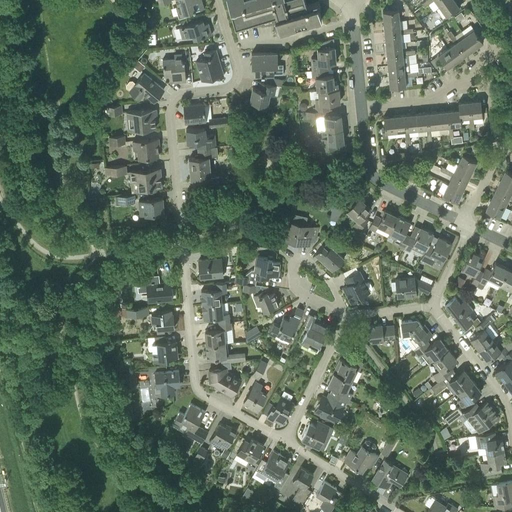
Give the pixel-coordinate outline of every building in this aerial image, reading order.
[(187,15),(186,13),(204,8),(201,0),(175,0),(178,6),(176,7),(179,17),(187,15)] [(279,31),(280,31),(321,19),(317,5),(320,4),(319,1),(307,4),(305,0),(227,0),(235,26),(267,17),(268,22),(276,20),(279,31)] [(446,15),(449,19),(454,15),(452,12),(459,6),(454,0),(448,0),(439,7),(446,15)] [(384,21),(400,20),(398,9),(398,4),(391,5),(392,9),(383,10),(384,21)] [(192,35),(193,40),(212,34),(208,22),(204,24),(203,20),(179,27),(182,38),(192,35)] [(385,32),(400,30),(400,29),(400,20),(384,21),(385,32)] [(464,35),(473,48),(483,41),(478,34),(481,32),(477,26),(474,29),(474,28),(464,35)] [(386,43),(402,42),(401,33),(400,30),(385,32),(386,43)] [(465,54),(473,48),(464,35),(458,40),(456,41),(465,54)] [(456,60),(465,54),(456,41),(454,42),(447,48),(456,60)] [(387,54),(403,52),(402,50),(402,42),(386,43),(387,54)] [(312,71),(324,69),(330,69),(329,63),(336,62),(334,46),(327,47),(317,48),(318,56),(311,57),(312,71)] [(447,67),(456,60),(447,48),(438,54),(431,59),(435,66),(440,63),(438,62),(442,59),(447,67)] [(205,57),(196,60),(202,79),(215,75),(216,78),(224,76),(216,49),(204,52),(205,57)] [(278,52),(252,52),(252,65),(255,65),(255,74),(261,74),(261,75),(264,75),(264,74),(274,74),(283,74),(283,64),(278,65),(278,52)] [(388,65),(410,63),(409,54),(403,54),(403,52),(387,54),(388,65)] [(174,57),(162,59),(164,75),(171,74),(172,78),(176,77),(176,81),(186,80),(184,53),(182,53),(174,54),(174,57)] [(388,65),(389,74),(405,72),(411,72),(410,63),(388,65)] [(318,90),(338,88),(337,82),(334,82),(333,74),(324,75),(324,69),(312,71),(313,76),(315,76),(316,90),(318,90)] [(154,101),(157,97),(164,89),(144,72),(129,90),(140,99),(144,93),(154,101)] [(390,87),(406,85),(405,77),(405,72),(389,74),(390,87)] [(277,95),(279,85),(260,81),(259,88),(253,87),(250,101),(258,102),(257,108),(266,110),(270,93),(277,95)] [(316,110),(322,110),(329,109),(328,103),(340,102),(338,88),(318,90),(318,98),(315,98),(316,110)] [(471,117),(473,117),(482,115),(480,100),(469,101),(471,117)] [(468,117),(471,117),(469,101),(458,102),(459,109),(460,118),(468,117)] [(186,123),(206,121),(204,103),(184,105),(186,123)] [(107,114),(123,113),(122,104),(106,106),(107,114)] [(128,129),(136,129),(156,127),(155,114),(153,115),(152,109),(126,111),(128,129)] [(448,110),(450,126),(452,126),(461,125),(460,118),(459,109),(448,110)] [(448,126),(450,126),(448,110),(437,111),(439,127),(448,126)] [(431,128),(439,127),(437,111),(427,112),(428,128),(431,128)] [(426,129),(428,128),(427,112),(416,113),(417,129),(426,129)] [(409,130),(417,129),(416,113),(405,114),(407,130),(409,130)] [(327,130),(342,128),(341,114),(323,115),(325,130),(327,130)] [(404,131),(407,130),(405,114),(394,115),(396,131),(404,131)] [(387,132),(396,131),(394,115),(383,116),(385,131),(383,132),(383,138),(388,138),(387,132)] [(209,126),(228,125),(227,116),(209,118),(209,126)] [(198,148),(211,147),(216,146),(215,134),(206,134),(206,127),(186,129),(187,143),(198,142),(198,148)] [(321,138),(322,150),(336,148),(336,142),(344,142),(342,128),(327,130),(328,137),(321,138)] [(109,144),(126,143),(125,134),(109,136),(109,144)] [(137,149),(138,158),(159,155),(157,144),(156,144),(155,138),(132,140),(133,149),(137,149)] [(190,169),(210,167),(209,156),(212,156),(211,147),(198,148),(199,157),(189,158),(190,169)] [(239,148),(230,149),(231,162),(240,161),(239,148)] [(457,164),(471,171),(476,161),(468,156),(470,153),(464,150),(462,154),(462,153),(457,164)] [(112,174),(127,173),(126,164),(104,167),(105,174),(111,173),(112,174)] [(467,181),(471,171),(457,164),(453,171),(452,173),(467,181)] [(136,180),(137,188),(161,185),(160,167),(129,170),(130,181),(136,180)] [(202,187),(215,186),(214,177),(211,177),(210,167),(190,169),(191,179),(201,178),(202,187)] [(240,167),(232,167),(233,180),(241,179),(240,167)] [(511,185),(511,172),(505,169),(500,179),(511,185)] [(462,190),(467,181),(452,173),(451,175),(448,183),(462,190)] [(509,196),(510,194),(511,189),(511,185),(500,179),(495,189),(509,196)] [(441,197),(447,200),(449,196),(457,200),(462,190),(448,183),(443,193),(441,197)] [(490,199),(504,206),(508,198),(509,196),(495,189),(490,199)] [(116,204),(136,202),(135,194),(115,195),(116,204)] [(352,224),(358,230),(368,219),(364,215),(371,207),(359,197),(347,211),(356,220),(352,224)] [(138,200),(139,215),(164,213),(163,198),(138,200)] [(504,206),(490,199),(485,209),(499,216),(504,206)] [(337,221),(346,210),(340,206),(337,221)] [(378,226),(389,231),(398,215),(385,209),(380,217),(375,215),(369,228),(375,231),(378,226)] [(404,248),(410,236),(404,233),(410,221),(398,215),(389,231),(388,234),(394,237),(392,242),(404,248)] [(305,239),(304,240),(303,245),(310,246),(311,241),(315,242),(318,226),(290,220),(286,240),(300,243),(301,238),(305,239)] [(426,249),(427,246),(433,233),(421,227),(415,238),(410,236),(404,248),(410,251),(414,243),(426,249)] [(355,241),(361,244),(366,234),(360,231),(355,241)] [(432,264),(435,258),(442,261),(451,241),(439,235),(432,249),(427,246),(426,249),(421,259),(432,264)] [(332,271),(345,257),(326,241),(316,253),(325,261),(323,262),(332,271)] [(478,282),(483,272),(478,270),(484,257),(472,251),(471,253),(470,252),(462,268),(475,274),(470,283),(476,286),(478,282)] [(244,282),(256,284),(257,278),(269,280),(269,274),(278,275),(280,262),(272,261),(272,258),(272,256),(267,255),(267,257),(255,256),(254,264),(257,265),(257,269),(251,268),(242,275),(237,274),(236,281),(244,282)] [(200,278),(224,275),(222,258),(198,260),(200,278)] [(488,278),(500,284),(508,268),(495,262),(491,271),(485,268),(483,272),(478,282),(484,285),(488,278)] [(511,297),(511,270),(508,268),(500,284),(511,290),(509,296),(511,297)] [(358,271),(346,277),(349,284),(344,286),(352,302),(360,297),(359,296),(368,291),(358,271)] [(414,277),(396,279),(398,297),(416,295),(416,293),(420,293),(422,289),(428,292),(431,285),(414,278),(414,277)] [(147,291),(148,300),(172,298),(170,282),(151,284),(151,281),(143,282),(144,291),(147,291)] [(203,304),(222,302),(221,292),(227,291),(226,281),(213,283),(214,288),(201,290),(203,304)] [(243,289),(255,292),(256,284),(244,282),(243,289)] [(261,304),(264,311),(279,304),(274,293),(268,296),(267,292),(263,294),(262,291),(253,295),(257,306),(261,304)] [(473,320),(468,313),(473,310),(465,300),(461,303),(455,296),(444,305),(453,316),(455,316),(458,320),(457,321),(463,328),(473,320)] [(217,323),(230,321),(229,312),(223,312),(222,302),(203,304),(204,318),(217,316),(217,323)] [(127,316),(149,314),(148,306),(126,308),(127,316)] [(294,313),(301,316),(304,310),(297,307),(294,313)] [(157,326),(157,331),(165,330),(164,328),(175,327),(174,313),(172,314),(171,309),(162,310),(163,312),(151,313),(152,323),(153,323),(153,327),(157,326)] [(275,333),(289,339),(299,318),(290,314),(288,318),(283,316),(279,324),(273,322),(269,332),(275,334),(275,333)] [(301,343),(317,351),(329,325),(319,320),(321,318),(314,315),(301,343)] [(479,349),(493,338),(484,327),(493,320),(489,315),(475,327),(478,331),(470,338),(479,349)] [(422,343),(427,339),(433,335),(429,329),(427,331),(417,319),(402,322),(404,335),(411,334),(416,340),(418,338),(422,343)] [(206,344),(226,342),(225,331),(232,331),(231,321),(230,321),(217,323),(218,328),(205,330),(206,344)] [(371,342),(395,339),(394,327),(382,328),(382,323),(366,325),(368,336),(371,342)] [(246,342),(261,332),(257,324),(245,331),(246,342)] [(430,354),(434,359),(449,348),(440,337),(431,344),(427,339),(422,343),(413,350),(418,357),(423,352),(426,356),(430,354)] [(499,358),(502,356),(511,349),(507,344),(501,349),(493,338),(479,349),(488,360),(496,354),(499,358)] [(152,350),(153,360),(169,359),(168,357),(177,356),(176,340),(157,342),(152,342),(153,350),(152,350)] [(215,357),(230,356),(230,361),(246,360),(245,351),(227,353),(226,342),(206,344),(208,358),(215,357)] [(438,382),(445,376),(452,370),(449,365),(457,358),(449,348),(434,359),(432,360),(439,369),(432,375),(438,382)] [(504,380),(511,373),(511,348),(511,349),(502,356),(506,361),(495,370),(504,380)] [(334,371),(352,380),(359,367),(362,369),(364,364),(355,353),(350,363),(341,359),(334,371)] [(261,359),(252,375),(259,379),(268,363),(261,359)] [(232,395),(241,378),(228,370),(227,367),(226,367),(226,362),(221,362),(222,368),(209,370),(210,381),(221,387),(220,388),(232,395)] [(464,369),(449,381),(457,392),(472,380),(464,369)] [(166,371),(155,372),(156,386),(161,386),(162,394),(174,393),(173,385),(180,384),(179,370),(166,371)] [(136,387),(136,380),(135,371),(123,372),(124,388),(136,387)] [(330,392),(353,403),(353,401),(349,399),(353,392),(347,389),(352,380),(334,371),(328,384),(333,386),(330,392)] [(431,387),(436,393),(447,385),(446,384),(449,381),(445,376),(438,382),(431,387)] [(263,384),(256,380),(243,402),(257,409),(267,392),(261,388),(263,384)] [(457,400),(462,406),(481,391),(472,380),(457,392),(461,396),(457,400)] [(314,410),(336,422),(345,406),(346,403),(351,405),(353,403),(330,392),(326,399),(321,397),(314,410)] [(276,402),(275,401),(267,415),(273,419),(275,416),(280,418),(278,421),(281,423),(293,401),(281,394),(276,402)] [(463,412),(478,431),(498,416),(487,402),(479,408),(475,403),(463,412)] [(184,433),(202,443),(208,431),(197,425),(205,411),(191,403),(184,414),(180,411),(174,421),(187,428),(184,433)] [(444,417),(449,424),(463,413),(458,407),(444,417)] [(319,447),(324,438),(330,425),(318,419),(315,425),(309,422),(301,438),(319,447)] [(222,444),(227,447),(237,429),(227,423),(225,425),(220,422),(209,441),(220,447),(222,444)] [(486,453),(504,450),(502,439),(496,440),(494,431),(475,434),(477,447),(485,446),(486,453)] [(381,452),(387,455),(397,439),(392,435),(391,437),(390,436),(381,452)] [(260,457),(257,455),(263,444),(252,437),(250,441),(245,438),(235,457),(254,468),(260,457)] [(356,452),(355,452),(348,463),(362,471),(366,464),(371,468),(379,455),(361,444),(356,452)] [(193,458),(201,461),(207,449),(200,445),(193,458)] [(279,476),(280,477),(289,463),(283,460),(285,457),(273,450),(266,462),(261,459),(256,469),(276,481),(279,476)] [(480,461),(482,474),(501,471),(500,462),(506,461),(504,450),(486,453),(487,460),(480,461)] [(393,463),(385,458),(372,478),(382,483),(383,481),(389,485),(393,479),(400,484),(408,472),(393,463)] [(292,498),(301,504),(310,489),(305,487),(313,473),(301,466),(292,480),(301,485),(292,498)] [(316,494),(328,501),(325,507),(330,510),(341,493),(336,490),(337,488),(324,480),(316,494)] [(494,507),(505,507),(511,506),(510,499),(511,498),(511,490),(511,488),(511,487),(511,480),(496,483),(498,493),(495,494),(495,495),(492,495),(494,507)] [(242,498),(247,501),(254,490),(248,487),(242,498)] [(425,503),(430,507),(426,511),(454,511),(458,508),(448,501),(446,505),(432,496),(431,498),(429,497),(425,503)]
